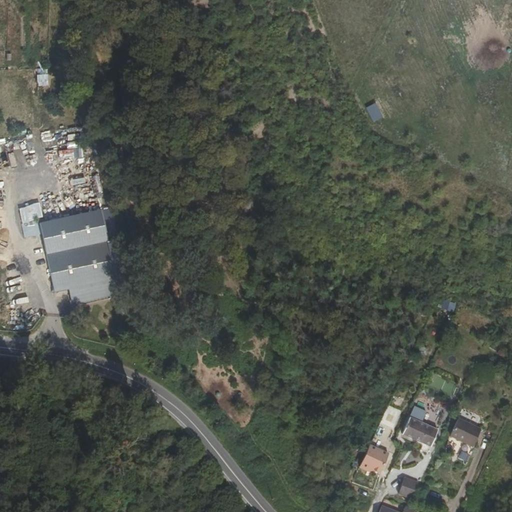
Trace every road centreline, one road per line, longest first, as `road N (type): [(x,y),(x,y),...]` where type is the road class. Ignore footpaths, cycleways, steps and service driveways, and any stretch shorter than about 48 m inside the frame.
road 1 (primary): [(0,347),(109,369),(150,389),(202,432),(265,511)]
road 2 (unknown): [(50,355),(50,308),(8,223),(10,193),(24,171)]
